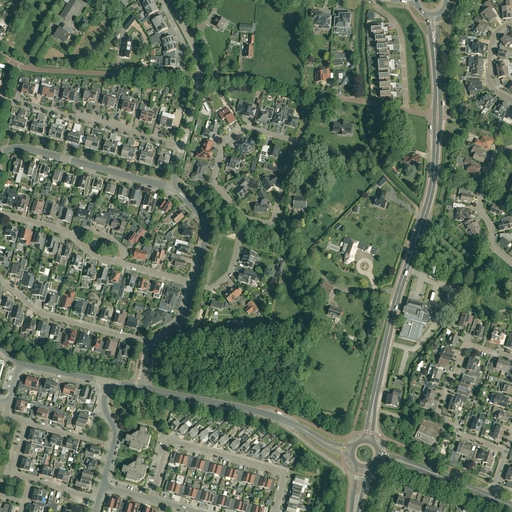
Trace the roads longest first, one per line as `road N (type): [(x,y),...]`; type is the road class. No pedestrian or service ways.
road 1 (residential): [(275,209),(292,142),(244,128),(223,142),(213,182),(245,219)]
road 2 (residential): [(406,110),(264,79),(179,77)]
road 3 (residential): [(177,188),(182,147),(0,98)]
road 4 (residential): [(351,451),(285,420),(145,385)]
road 5 (residential): [(274,511),(280,471),(169,442),(150,499)]
road 6 (residential): [(511,356),(466,343),(437,412),(457,435),(505,451)]
road 7 (residential): [(177,188),(23,147),(0,153)]
road 8 (residential): [(179,77),(38,70),(0,55)]
road 9 (residential): [(151,343),(41,312),(0,278)]
road 10 (residential): [(399,291),(358,292),(319,275),(275,209)]
road 11 (secondary): [(367,441),(399,291)]
road 12 (secondary): [(399,291),(436,150)]
road 13 (residential): [(511,148),(495,156),(478,206),(493,247),(511,264)]
road 14 (residential): [(377,0),(402,39),(406,110)]
